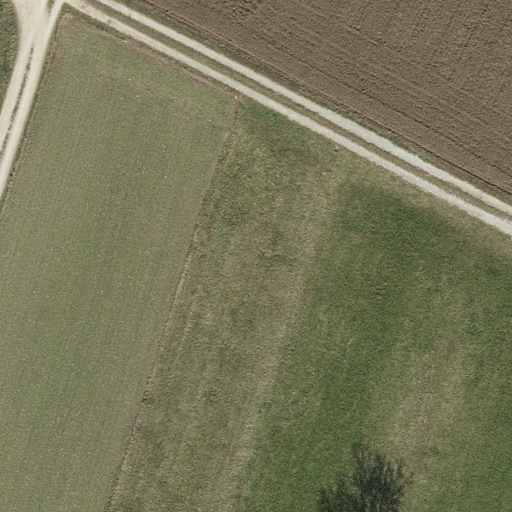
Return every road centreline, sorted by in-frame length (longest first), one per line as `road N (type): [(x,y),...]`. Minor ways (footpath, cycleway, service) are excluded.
road 1 (track): [(92,0),(511,210)]
road 2 (track): [(46,0),(0,159)]
